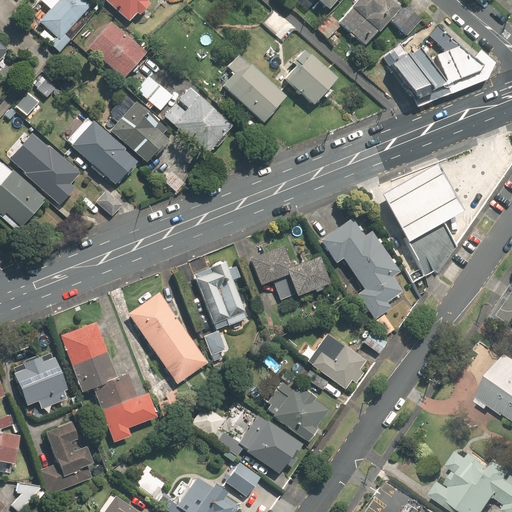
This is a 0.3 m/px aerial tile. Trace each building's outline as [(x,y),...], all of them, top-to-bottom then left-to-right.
[(53,0),(56,3),(37,23),(54,39),(49,45),(58,53),(69,41),(63,36),(90,8),(81,0),(53,0)] [(101,0),(127,23),(135,14),(138,17),(148,6),(145,4),(147,0),(101,0)] [(312,0),(327,13),(337,0),(312,0)] [(397,11),(383,0),(355,0),(337,23),(367,48),(397,11)] [(420,22),(405,8),(391,24),(406,38),(420,22)] [(339,27),(328,18),(316,31),(327,41),(339,27)] [(145,54),(110,24),(89,49),(124,79),(145,54)] [(301,36),(289,26),(281,36),(293,46),(301,36)] [(477,70),(454,48),(433,57),(444,85),(468,76),(477,70)] [(400,60),(426,96),(444,90),(415,49),(400,60)] [(291,65),(294,68),(282,83),(313,108),(335,80),(302,52),(291,65)] [(262,125),(284,98),(235,58),(213,84),(262,125)] [(400,60),(383,72),(407,103),(426,96),(400,60)] [(41,78),(32,87),(45,99),(54,90),(41,78)] [(171,98),(147,78),(135,92),(160,112),(171,98)] [(205,156),(231,128),(190,89),(163,118),(205,156)] [(132,104),(108,132),(145,164),(170,136),(132,104)] [(69,149),(113,187),(135,162),(91,124),(69,149)] [(0,153),(14,139),(2,128),(0,130),(0,153)] [(68,186),(78,175),(40,141),(22,161),(26,165),(19,172),(57,207),(73,190),(68,186)] [(434,169),(381,199),(407,245),(461,215),(434,169)] [(187,181),(173,170),(162,183),(175,194),(187,181)] [(11,174),(0,186),(0,219),(15,233),(43,203),(11,174)] [(120,206),(105,193),(94,204),(109,218),(120,206)] [(362,238),(349,219),(317,241),(333,264),(340,259),(362,290),(356,294),(374,320),(390,309),(386,303),(401,292),(391,278),(397,273),(369,232),(362,238)] [(289,269),(280,247),(247,259),(258,287),(271,281),(279,300),(293,295),(294,297),(326,284),(317,259),(289,269)] [(222,263),(192,275),(214,330),(244,318),(222,263)] [(157,294),(126,315),(174,386),(205,365),(157,294)] [(393,330),(383,315),(375,321),(385,336),(393,330)] [(128,437),(126,429),(154,417),(145,394),(134,398),(125,374),(114,378),(93,323),(57,336),(79,394),(90,390),(111,444),(128,437)] [(223,351),(216,332),(200,337),(208,356),(223,351)] [(364,361),(324,335),(304,365),(345,391),(364,361)] [(22,337),(12,341),(19,360),(30,356),(22,337)] [(65,400),(61,392),(64,391),(52,358),(49,359),(47,355),(10,369),(25,407),(36,403),(39,410),(65,400)] [(511,361),(505,356),(478,394),(511,418),(511,361)] [(293,385),(290,390),(279,382),(263,406),(273,413),(270,418),(307,444),(330,411),(293,385)] [(223,420),(202,406),(190,423),(211,437),(223,420)] [(8,416),(0,415),(0,429),(7,430),(8,416)] [(301,445),(254,415),(233,448),(280,478),(301,445)] [(52,466),(38,471),(47,496),(90,479),(85,466),(90,465),(85,451),(87,450),(82,434),(74,436),(70,424),(41,434),(52,466)] [(19,436),(0,433),(0,463),(14,466),(19,436)] [(511,479),(464,448),(434,494),(461,511),(491,511),(511,480),(511,479)] [(258,478),(237,464),(223,484),(245,498),(258,478)] [(186,487),(180,483),(171,495),(178,499),(171,510),(173,511),(233,511),(236,507),(221,497),(224,493),(211,484),(209,489),(193,478),(186,487)] [(15,494),(20,495),(9,507),(15,511),(19,511),(40,488),(17,484),(15,494)] [(511,511),(511,486),(493,510),(496,511),(511,511)] [(134,511),(113,497),(102,511),(134,511)]
